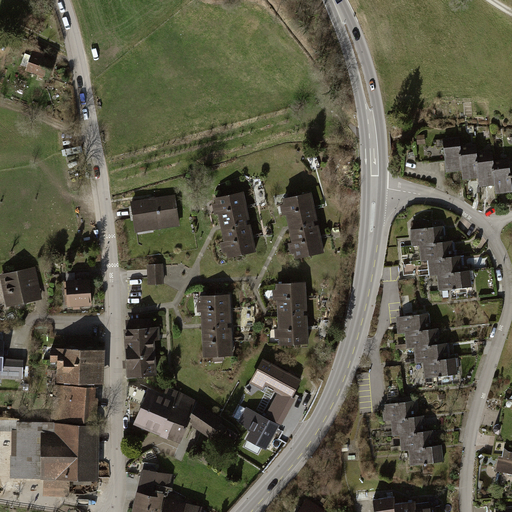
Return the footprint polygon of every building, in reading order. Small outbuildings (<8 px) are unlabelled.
[(35,48),(27,69),(41,74),(40,77),(45,79),(46,76),(47,76),(52,61),(53,62),(55,56),(35,48)] [(425,139),(417,139),(418,147),(426,146),(425,139)] [(460,141),(443,143),(447,175),(463,173),(464,183),(479,181),(480,189),(496,188),(497,195),(511,193),(511,191),(509,163),(495,165),(494,155),(478,156),(477,147),(461,149),(460,141)] [(213,202),(216,213),(219,212),(225,240),(221,241),(223,251),(226,250),(228,258),(259,250),(245,191),(215,198),(216,201),(213,202)] [(313,191),(283,198),(284,203),(281,204),(283,215),(287,214),(293,241),(290,242),(292,252),(295,252),(297,257),(326,251),(313,191)] [(174,194),(131,200),(135,232),(179,225),(174,194)] [(442,230),(412,232),(413,248),(419,248),(420,265),(428,264),(429,277),(439,277),(440,290),(471,288),(470,273),(463,274),(462,259),(454,259),(453,244),(444,244),(442,230)] [(405,274),(415,273),(414,263),(405,264),(405,274)] [(164,264),(148,265),(149,285),(165,284),(164,264)] [(34,266),(0,273),(0,274),(7,307),(41,299),(34,266)] [(89,272),(66,273),(68,305),(91,304),(90,280),(89,280),(89,272)] [(306,281),(277,283),(278,289),(274,289),(274,300),(278,300),(279,329),(276,329),(277,338),(280,338),(280,344),(310,343),(306,281)] [(232,293),(200,295),(203,357),(234,355),(232,293)] [(428,317),(398,320),(399,334),(407,333),(408,348),(416,348),(417,365),(424,364),(425,379),(460,375),(459,359),(451,359),(450,342),(440,343),(439,330),(429,331),(428,317)] [(127,328),(125,328),(128,376),(156,375),(154,341),(160,340),(159,326),(151,327),(151,319),(127,320),(127,328)] [(3,342),(0,342),(0,375),(21,377),(22,361),(2,360),(3,342)] [(106,349),(54,347),(53,362),(62,362),(61,381),(104,383),(106,349)] [(303,381),(263,359),(250,382),(262,389),(265,382),(278,389),(279,390),(265,416),(281,425),(296,398),(295,397),(303,381)] [(97,422),(99,386),(56,385),(55,420),(97,422)] [(160,434),(180,391),(167,385),(164,393),(149,387),(134,424),(160,434)] [(197,401),(180,391),(160,434),(160,435),(181,443),(190,424),(211,438),(223,419),(196,403),(197,401)] [(416,403),(386,405),(387,420),(392,419),(394,436),(400,436),(401,450),(409,450),(410,467),(445,464),(443,444),(434,444),(433,430),(425,431),(424,415),(417,416),(416,403)] [(279,425),(246,408),(237,424),(250,431),(247,437),(267,448),(279,425)] [(53,422),(0,421),(0,433),(13,433),(13,479),(43,479),(43,495),(69,496),(70,479),(98,480),(99,425),(53,422)] [(481,435),(479,446),(494,448),(495,437),(481,435)] [(511,454),(503,452),(499,473),(511,475),(511,454)] [(144,462),(138,491),(154,495),(154,491),(165,493),(168,494),(169,488),(172,489),(175,476),(157,472),(159,465),(144,462)] [(161,511),(165,493),(154,491),(154,495),(138,491),(133,511),(161,511)] [(389,497),(373,499),(374,511),(441,511),(440,506),(436,506),(435,499),(432,499),(429,499),(429,502),(416,503),(416,501),(410,502),(395,504),(395,497),(389,497)] [(166,498),(162,511),(200,511),(202,507),(166,498)] [(326,511),(307,499),(298,511),(326,511)]
